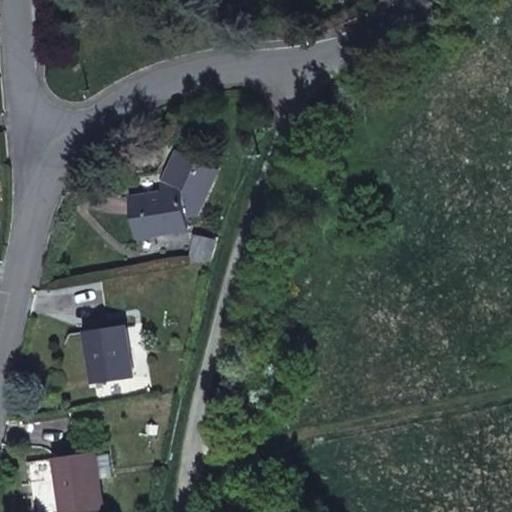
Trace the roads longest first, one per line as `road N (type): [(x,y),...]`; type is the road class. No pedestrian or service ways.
road 1 (track): [(325,60),(281,141),(236,278),(182,511)]
road 2 (residential): [(422,0),(376,37),(325,60),(180,81),(36,148)]
road 3 (residential): [(36,148),(23,282),(0,393)]
road 4 (residential): [(26,0),(36,148)]
